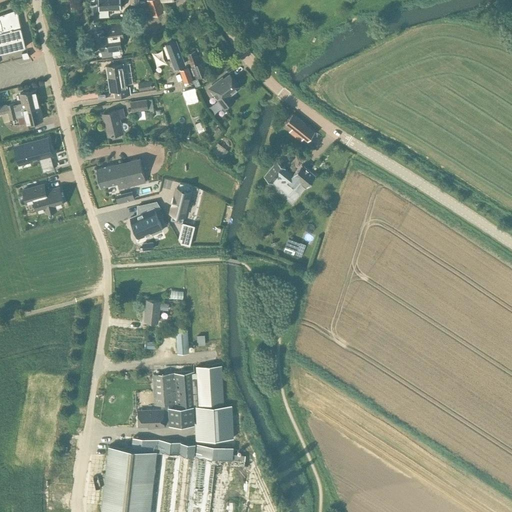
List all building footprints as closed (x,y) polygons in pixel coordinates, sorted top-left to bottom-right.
[(110,9),(109,0),(98,0),(99,9),(110,9)] [(109,0),(110,9),(121,8),(120,0),(109,0)] [(153,15),(163,12),(158,0),(148,0),(147,0),(153,15)] [(171,5),(165,7),(169,16),(175,14),(171,5)] [(0,53),(26,47),(21,27),(20,28),(18,19),(19,18),(18,9),(0,15),(0,53)] [(109,36),(99,37),(101,51),(102,51),(102,57),(112,56),(113,56),(113,55),(112,50),(120,49),(122,49),(121,47),(121,40),(123,40),(122,32),(132,31),(130,19),(121,20),(121,24),(120,24),(110,26),(111,33),(108,33),(109,36)] [(184,64),(175,41),(167,44),(175,67),(184,64)] [(187,54),(192,65),(196,78),(208,73),(206,67),(202,68),(195,51),(187,54)] [(123,63),(107,66),(111,91),(114,90),(115,96),(130,94),(129,87),(127,88),(123,63)] [(180,70),(185,83),(192,80),(188,68),(180,70)] [(229,76),(213,91),(227,108),(237,100),(233,95),(241,88),(229,76)] [(140,90),(153,88),(152,81),(139,83),(140,90)] [(0,108),(2,113),(8,112),(15,110),(24,108),(39,104),(36,90),(29,91),(29,90),(27,91),(27,92),(20,93),(22,103),(15,105),(14,103),(6,105),(7,106),(0,108)] [(133,111),(148,109),(148,114),(154,113),(153,99),(131,102),(133,111)] [(192,100),(186,102),(194,121),(200,119),(192,100)] [(39,104),(24,108),(27,123),(43,120),(39,104)] [(125,118),(125,117),(123,109),(103,114),(108,136),(123,132),(119,119),(125,118)] [(15,110),(8,112),(10,119),(17,118),(15,110)] [(293,114),(285,123),(293,128),(290,131),(301,140),(303,137),(308,140),(315,131),(293,114)] [(201,122),(195,124),(199,133),(205,131),(201,122)] [(51,139),(15,149),(20,167),(45,160),(46,166),(57,163),(55,157),(56,157),(51,139)] [(226,148),(217,142),(211,150),(220,156),(226,148)] [(101,187),(111,184),(112,187),(113,186),(114,194),(120,193),(120,191),(123,190),(122,188),(146,182),(140,159),(96,169),(101,187)] [(271,168),(264,176),(273,183),(276,179),(280,182),(278,185),(289,193),(297,184),(300,180),(307,186),(316,176),(302,164),(292,176),(284,169),(286,168),(277,161),(271,168)] [(175,187),(169,210),(173,211),(171,218),(184,221),(186,214),(192,185),(180,183),(179,188),(175,187)] [(43,185),(24,190),(27,202),(36,200),(38,210),(47,208),(47,210),(55,208),(55,206),(63,204),(59,188),(45,191),(43,185)] [(140,215),(126,219),(135,245),(146,241),(149,240),(150,240),(152,240),(164,235),(166,234),(157,213),(163,211),(158,203),(156,203),(137,205),(137,206),(140,215)] [(34,237),(47,233),(42,219),(30,223),(34,237)] [(193,233),(181,230),(179,238),(182,242),(190,244),(193,233)] [(39,258),(90,245),(87,236),(63,242),(60,233),(34,240),(39,258)] [(290,234),(287,243),(286,249),(295,253),(298,247),(299,242),(298,242),(299,238),(290,234)] [(247,236),(245,243),(252,245),(255,239),(247,236)] [(150,254),(137,253),(137,260),(149,261),(150,254)] [(172,290),(171,298),(183,299),(184,291),(172,290)] [(161,301),(156,301),(147,300),(144,320),(159,322),(160,309),(167,310),(168,304),(161,303),(161,301)] [(189,353),(188,328),(176,329),(177,354),(189,353)] [(158,341),(145,340),(145,348),(157,349),(158,341)] [(149,410),(139,410),(139,425),(149,425),(149,427),(159,426),(164,426),(164,424),(171,424),(195,423),(196,434),(197,434),(197,438),(222,437),(234,436),(233,404),(224,405),(222,365),(196,367),(197,371),(197,374),(194,374),(194,371),(154,374),(155,405),(162,405),(162,409),(149,410)] [(109,445),(101,511),(244,511),(247,485),(249,465),(244,465),(245,455),(233,453),(234,447),(184,441),(133,436),(133,442),(125,441),(125,447),(109,445)] [(60,446),(59,453),(66,454),(67,447),(60,446)]
